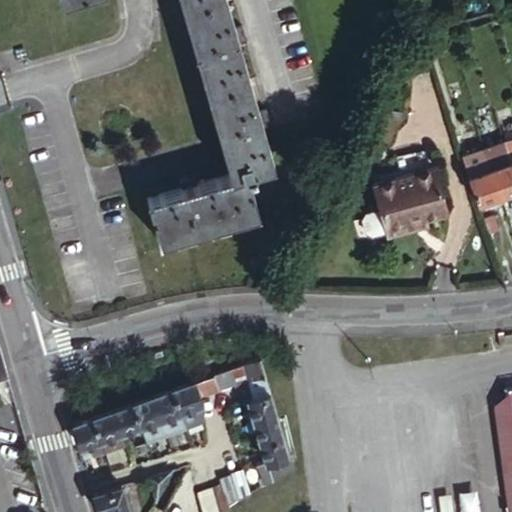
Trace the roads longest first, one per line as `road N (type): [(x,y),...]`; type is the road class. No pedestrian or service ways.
road 1 (residential): [(26,357),(208,311),(511,304)]
road 2 (tertiary): [(70,511),(26,357)]
